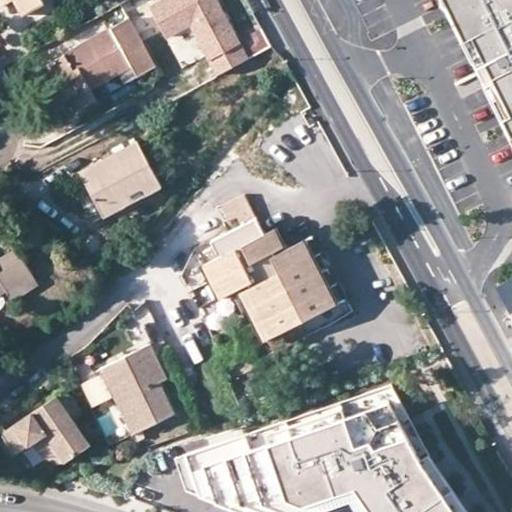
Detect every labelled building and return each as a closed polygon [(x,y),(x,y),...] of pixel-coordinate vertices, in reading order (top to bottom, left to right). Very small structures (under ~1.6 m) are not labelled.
[(12,0),(19,12),(41,0),(12,0)] [(217,71),(246,56),(216,0),(155,0),(149,4),(164,33),(190,19),(217,71)] [(511,0),(442,0),(511,140),(511,0)] [(129,62),(135,73),(152,64),(126,17),(33,67),(47,93),(60,86),(65,93),(72,107),(94,95),(88,84),(129,62)] [(94,95),(135,73),(129,62),(88,84),(94,95)] [(51,101),(65,93),(60,86),(47,93),(51,101)] [(125,190),(128,197),(158,182),(135,138),(77,168),(96,205),(125,190)] [(100,212),(128,197),(125,190),(96,205),(100,212)] [(238,222),(192,245),(217,294),(234,285),(261,336),(332,299),(299,236),(269,251),(268,248),(280,242),(271,225),(260,231),(240,191),(217,202),(226,218),(234,214),(238,222)] [(13,245),(0,252),(0,267),(20,255),(13,245)] [(0,267),(0,291),(3,290),(8,298),(36,281),(20,255),(0,267)] [(511,315),(511,314),(511,279),(497,287),(511,315)] [(148,341),(99,364),(130,429),(172,409),(157,377),(164,374),(148,341)] [(77,380),(90,404),(109,394),(97,370),(77,380)] [(466,511),(428,455),(390,385),(175,458),(186,491),(237,511),(333,511),(353,504),(358,511),(466,511)] [(60,386),(53,390),(66,409),(72,404),(60,386)] [(66,409),(53,390),(2,424),(17,446),(31,437),(43,428),(63,456),(87,440),(66,409)] [(43,428),(31,437),(46,459),(63,456),(43,428)]
